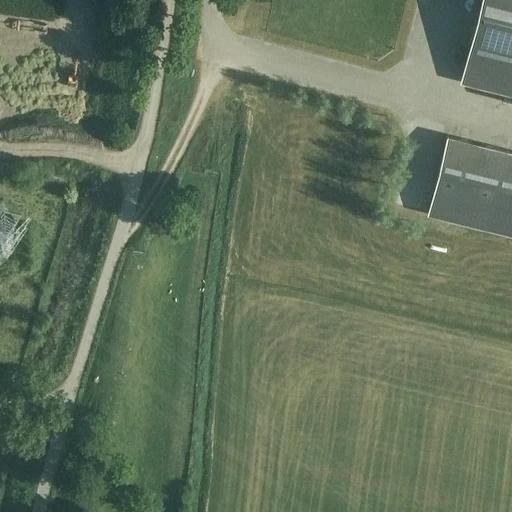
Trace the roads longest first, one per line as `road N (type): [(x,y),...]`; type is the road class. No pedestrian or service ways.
road 1 (unclassified): [(40,511),(116,247)]
road 2 (unclassified): [(169,0),(116,247)]
road 3 (track): [(116,247),(183,147),(215,46)]
